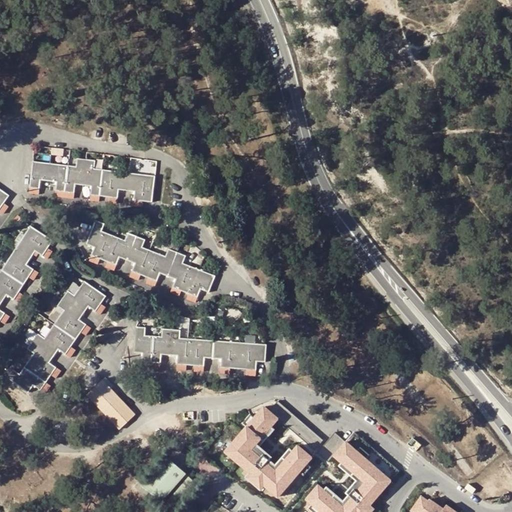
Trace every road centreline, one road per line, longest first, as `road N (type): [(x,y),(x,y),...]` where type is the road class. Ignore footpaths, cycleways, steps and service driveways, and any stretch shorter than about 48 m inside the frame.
road 1 (residential): [(5,153),(43,128),(164,157),(183,176),(200,232),(272,322),(282,390)]
road 2 (residential): [(282,390),(183,404),(71,449),(26,432),(0,408)]
road 3 (primary): [(348,228),(511,438)]
road 4 (primary): [(511,412),(348,228)]
road 5 (primary): [(260,0),(311,165),(348,228)]
road 6 (residential): [(423,472),(360,424),(282,390)]
